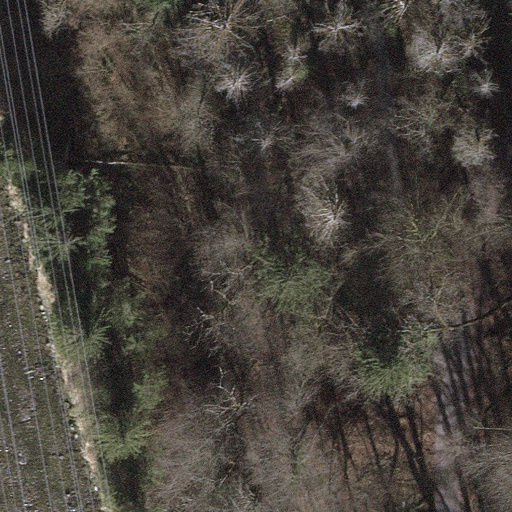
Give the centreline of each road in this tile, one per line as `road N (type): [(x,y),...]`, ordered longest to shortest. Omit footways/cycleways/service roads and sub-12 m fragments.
road 1 (track): [(425,439),(484,195),(511,138)]
road 2 (track): [(424,351),(431,511)]
